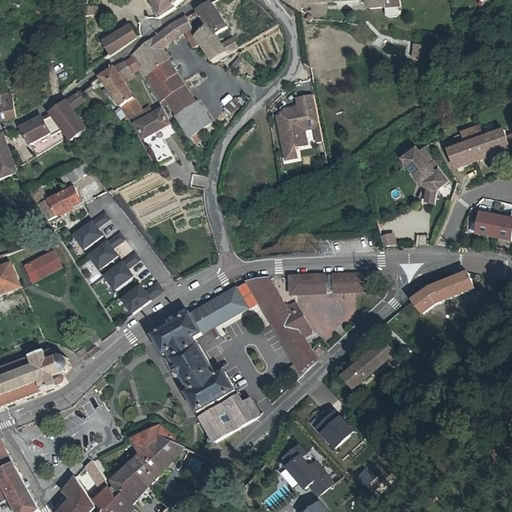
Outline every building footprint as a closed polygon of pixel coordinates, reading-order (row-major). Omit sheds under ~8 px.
[(151,0),(163,16),(176,8),(175,6),(183,0),(151,0)] [(285,0),(285,1),(302,12),(303,5),(304,2),(320,2),(319,0),(285,0)] [(319,0),(320,2),(355,0),(367,0),(369,8),(385,7),(400,6),(399,0),(319,0)] [(196,34),(201,42),(213,62),(239,47),(234,38),(223,45),(216,35),(228,26),(212,2),(199,9),(209,25),(196,34)] [(398,14),(397,6),(385,7),(386,15),(388,17),(396,16),(398,14)] [(84,18),(97,16),(97,8),(85,8),(84,15),(84,18)] [(171,103),(179,115),(196,103),(163,50),(186,33),(193,28),(188,16),(173,25),(142,49),(156,70),(160,75),(150,82),(164,102),(168,100),(171,103)] [(256,22),(258,29),(267,27),(265,19),(256,22)] [(138,38),(132,28),(104,43),(112,56),(138,38)] [(196,34),(193,28),(186,33),(194,47),(201,42),(196,34)] [(422,59),(424,45),(415,44),(413,58),(422,59)] [(133,56),(134,58),(142,69),(146,76),(156,70),(142,49),(133,56)] [(115,67),(125,82),(142,69),(134,58),(127,63),(115,67)] [(125,82),(115,67),(109,72),(101,77),(122,105),(129,115),(126,117),(127,119),(131,117),(143,110),(125,82)] [(10,73),(2,73),(0,77),(0,121),(6,120),(9,93),(10,73)] [(9,93),(6,120),(10,119),(20,116),(51,99),(43,80),(35,81),(27,86),(9,93)] [(318,115),(310,87),(293,92),(296,102),(292,103),(291,101),(282,104),(283,107),(279,108),(280,110),(276,112),(289,155),(300,152),(297,140),(309,137),(306,129),(305,129),(303,123),(310,122),(309,117),(312,116),(318,115)] [(55,116),(66,130),(74,141),(91,128),(76,109),(86,100),(83,92),(53,113),(55,116)] [(226,109),(232,116),(247,102),(241,95),(226,109)] [(177,117),(192,138),(200,133),(213,124),(199,102),(196,103),(179,115),(177,117)] [(164,110),(138,124),(146,141),(173,126),(164,110)] [(323,132),(318,115),(312,116),(317,134),(323,132)] [(66,130),(55,116),(53,117),(64,131),(66,130)] [(64,131),(53,117),(46,121),(44,117),(24,129),(34,146),(54,133),(56,137),(64,131)] [(473,136),(450,144),(453,150),(451,151),(457,168),(511,148),(508,135),(507,130),(475,142),(473,136)] [(200,133),(192,138),(196,144),(204,139),(200,133)] [(0,151),(11,149),(6,136),(0,137),(0,151)] [(168,144),(151,153),(161,170),(178,160),(168,144)] [(423,185),(425,184),(427,187),(428,187),(438,190),(451,180),(441,167),(435,171),(417,148),(403,159),(423,185)] [(11,149),(0,151),(0,165),(2,171),(0,171),(0,180),(1,182),(20,174),(11,149)] [(438,190),(428,187),(425,199),(434,202),(438,190)] [(85,204),(77,188),(40,206),(50,221),(85,204)] [(88,253),(109,238),(105,232),(115,224),(107,213),(75,236),(88,253)] [(511,219),(481,214),(478,234),(511,240),(511,219)] [(91,255),(101,272),(135,251),(124,234),(91,255)] [(397,235),(384,237),(386,249),(399,247),(397,235)] [(55,249),(28,263),(36,279),(63,265),(55,249)] [(139,280),(135,273),(145,266),(138,255),(106,275),(118,294),(139,280)] [(55,259),(29,274),(61,327),(86,312),(55,259)] [(0,294),(24,285),(12,261),(1,266),(0,263),(0,294)] [(415,300),(417,304),(415,305),(416,309),(419,306),(425,315),(437,305),(476,288),(469,272),(432,288),(428,290),(415,300)] [(292,277),(292,285),(300,285),(301,294),(370,291),(370,274),(292,277)] [(200,412),(238,389),(226,370),(217,375),(213,369),(214,368),(200,343),(199,344),(195,338),(248,307),(250,309),(261,303),(278,293),(270,278),(248,281),(248,282),(237,288),(160,334),(155,337),(166,356),(171,353),(174,357),(172,359),(188,384),(189,383),(193,390),(188,393),(200,412)] [(124,300),(137,318),(168,294),(160,283),(149,291),(144,285),(124,300)] [(292,294),(301,294),(300,285),(292,285),(292,294)] [(261,303),(266,311),(274,307),(275,303),(274,301),(281,297),(278,293),(261,303)] [(287,308),(281,297),(274,301),(275,303),(274,307),(266,311),(284,342),(293,337),(298,339),(304,336),(300,330),(287,308)] [(298,303),(287,308),(300,330),(310,324),(298,303)] [(304,336),(309,345),(319,339),(310,324),(300,330),(304,336)] [(309,345),(304,336),(298,339),(293,337),(284,342),(296,363),(314,353),(309,345)] [(388,342),(348,380),(358,391),(392,359),(400,368),(404,365),(402,363),(405,360),(388,342)] [(0,410),(5,408),(6,409),(8,409),(7,407),(15,404),(15,406),(17,405),(17,404),(24,401),(25,402),(27,401),(26,400),(33,397),(34,399),(35,398),(35,397),(44,393),(44,395),(46,394),(46,393),(57,388),(57,390),(59,389),(59,388),(64,386),(68,382),(68,381),(68,380),(67,377),(65,375),(66,374),(68,372),(70,370),(71,368),(73,368),(73,366),(72,366),(72,363),(71,361),(69,359),(70,357),(68,355),(67,357),(65,356),(63,355),(60,355),(58,356),(57,354),(57,352),(56,350),(55,349),(52,348),(50,348),(44,350),(43,349),(42,350),(42,351),(31,356),(31,354),(29,355),(29,357),(21,360),(21,358),(19,359),(19,361),(12,364),(11,363),(9,363),(10,365),(3,368),(2,366),(0,367),(1,369),(0,368),(0,410)] [(318,360),(314,353),(296,363),(289,367),(297,380),(318,360)] [(102,378),(95,385),(100,393),(108,384),(102,378)] [(200,412),(204,418),(241,395),(238,389),(200,412)] [(241,395),(204,418),(218,442),(254,421),(262,414),(253,399),(246,403),(241,395)] [(339,451),(358,433),(333,406),(313,425),(339,451)] [(162,439),(170,442),(174,435),(161,426),(134,441),(143,456),(140,460),(146,466),(156,457),(149,450),(162,439)] [(149,450),(156,457),(167,468),(178,456),(185,449),(178,446),(170,442),(162,439),(149,450)] [(207,458),(185,449),(178,456),(195,464),(198,460),(203,463),(207,458)] [(301,449),(285,461),(309,492),(313,489),(318,496),(335,483),(320,463),(314,467),(301,449)] [(6,451),(0,452),(0,464),(11,460),(6,451)] [(140,475),(150,487),(167,468),(156,457),(146,466),(140,460),(132,467),(140,475)] [(0,464),(0,492),(5,502),(12,498),(0,477),(0,476),(16,467),(11,460),(0,464)] [(26,485),(16,467),(0,476),(0,477),(12,498),(17,508),(19,511),(41,511),(38,506),(26,485)] [(140,475),(132,467),(115,482),(123,496),(140,475)] [(127,511),(150,487),(140,475),(123,496),(119,500),(109,511),(127,511)] [(96,511),(99,509),(79,478),(67,493),(71,498),(64,505),(65,506),(60,511),(61,511),(96,511)] [(105,511),(109,511),(119,500),(112,490),(98,503),(105,511)]
